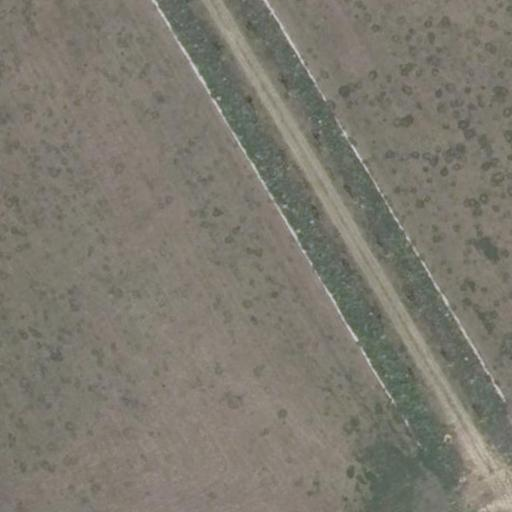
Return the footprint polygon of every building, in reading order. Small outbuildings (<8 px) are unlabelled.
[(77,0),(85,22),(97,19),(91,0),(77,0)] [(412,0),(423,14),(441,0),(412,0)] [(98,53),(108,78),(137,67),(128,42),(98,53)] [(43,63),(52,96),(82,88),(73,55),(43,63)] [(268,99),(240,113),(246,125),(274,110),(268,99)] [(101,131),(88,132),(89,157),(102,157),(101,131)] [(244,141),(255,164),(265,159),(255,136),(244,141)] [(70,145),(37,146),(37,176),(71,175),(70,145)] [(235,216),(263,201),(249,173),(220,188),(235,216)] [(412,177),(384,186),(392,211),(420,202),(412,177)] [(94,198),(57,207),(60,221),(97,212),(94,198)] [(446,235),(457,260),(468,255),(457,230),(446,235)] [(50,231),(40,235),(49,257),(59,253),(50,231)] [(255,248),(273,279),(301,263),(283,232),(255,248)] [(355,259),(365,284),(384,277),(374,252),(355,259)] [(169,308),(199,297),(186,263),(157,274),(169,308)] [(383,338),(410,323),(397,300),(370,315),(383,338)] [(478,332),(490,331),(487,307),(475,309),(478,332)] [(208,319),(179,331),(192,362),(221,350),(208,319)] [(436,339),(454,364),(476,348),(459,323),(436,339)]
